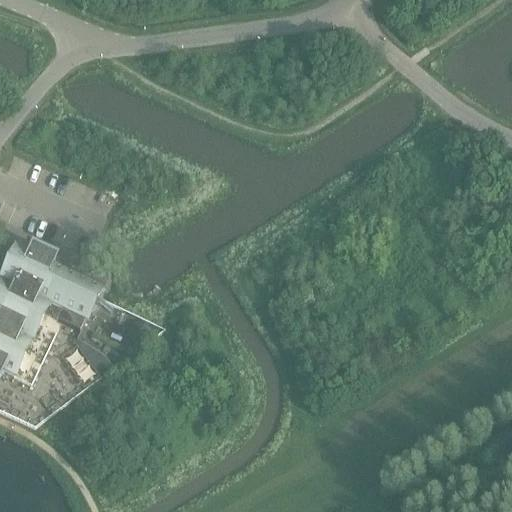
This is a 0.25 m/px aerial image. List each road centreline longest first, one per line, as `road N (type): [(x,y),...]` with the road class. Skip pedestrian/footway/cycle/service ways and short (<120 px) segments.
road 1 (unknown): [(0,13),(112,59),(255,133),(291,138),(305,137),(503,0)]
road 2 (unclassified): [(349,15),(138,47),(87,42)]
road 3 (unclassified): [(349,15),(431,91),(511,141)]
